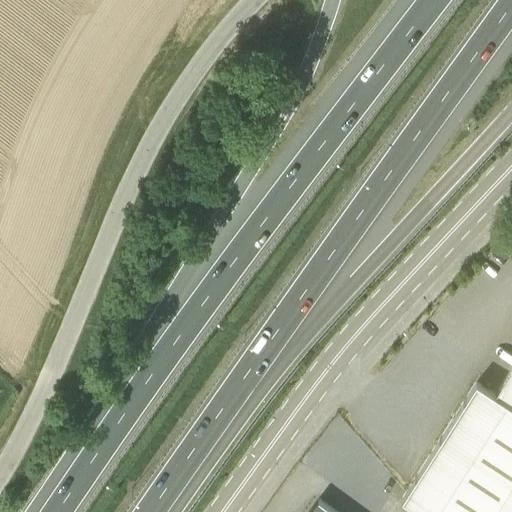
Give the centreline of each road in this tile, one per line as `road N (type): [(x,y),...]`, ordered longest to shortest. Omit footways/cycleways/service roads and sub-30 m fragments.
road 1 (motorway): [(436,0),(131,403),(58,511)]
road 2 (motorway): [(153,511),(511,6)]
road 3 (unclassified): [(0,480),(130,193),(206,60),(253,0)]
road 4 (tertiary): [(222,511),(349,341),(511,168)]
